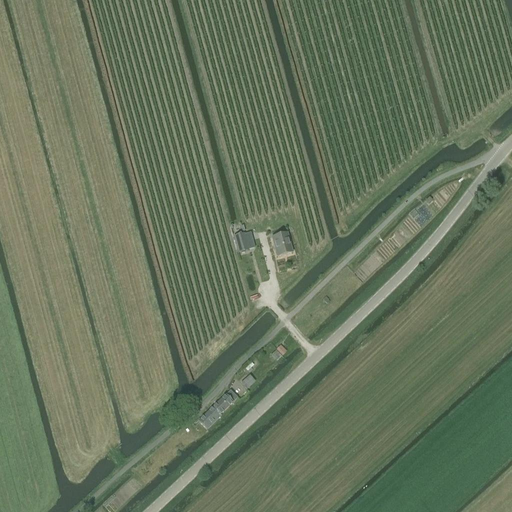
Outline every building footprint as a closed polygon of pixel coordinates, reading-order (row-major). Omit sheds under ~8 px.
[(243,234),(234,237),(238,254),(248,251),(246,243),(244,235),(243,234)] [(250,234),(244,235),(246,243),(252,241),(250,234)] [(277,257),(292,253),(287,234),(272,238),(277,257)] [(276,351),(282,357),(286,353),(280,347),(276,351)] [(276,362),(281,357),(276,352),(271,356),(276,362)] [(250,377),(241,384),(246,390),(255,382),(250,377)] [(230,391),(198,422),(206,431),(220,417),(219,416),(237,398),(230,391)]
